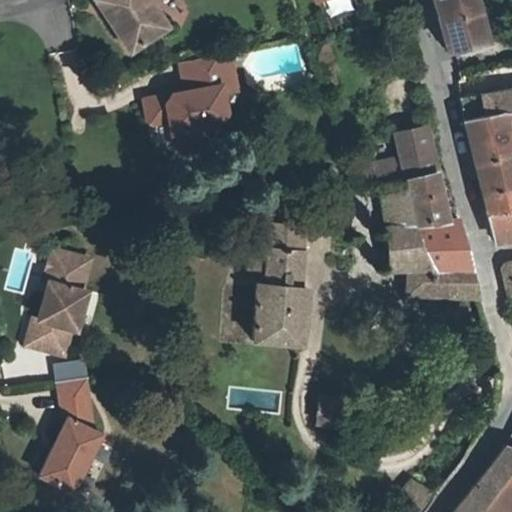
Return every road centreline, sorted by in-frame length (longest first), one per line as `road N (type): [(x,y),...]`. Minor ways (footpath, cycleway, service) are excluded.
road 1 (residential): [(412,0),(511,366)]
road 2 (residential): [(511,402),(436,511)]
